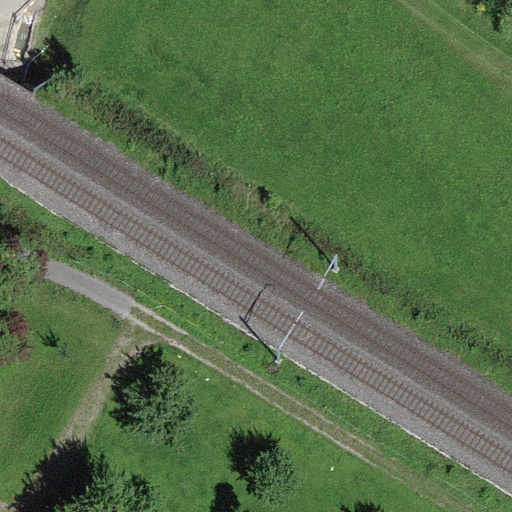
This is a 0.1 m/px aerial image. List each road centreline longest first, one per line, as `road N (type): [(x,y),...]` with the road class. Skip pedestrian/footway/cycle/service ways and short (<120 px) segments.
road 1 (track): [(36,511),(146,317),(466,511)]
road 2 (track): [(0,263),(67,275),(146,317)]
